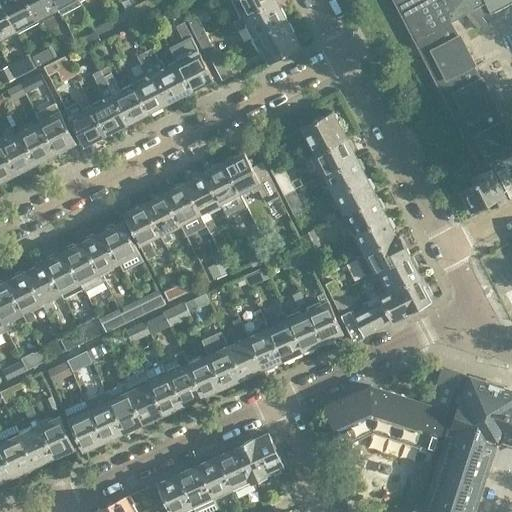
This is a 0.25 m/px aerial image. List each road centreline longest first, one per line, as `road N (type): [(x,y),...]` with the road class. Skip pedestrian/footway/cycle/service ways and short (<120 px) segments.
road 1 (residential): [(0,228),(346,53)]
road 2 (residential): [(54,502),(274,401)]
road 3 (residential): [(274,401),(478,307)]
road 4 (residential): [(447,248),(346,53)]
road 5 (residential): [(323,511),(274,401)]
